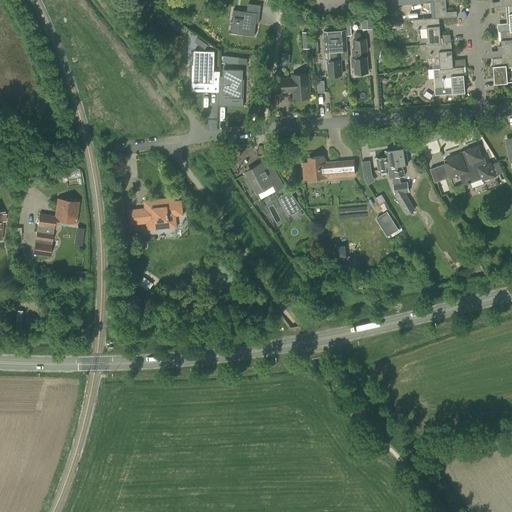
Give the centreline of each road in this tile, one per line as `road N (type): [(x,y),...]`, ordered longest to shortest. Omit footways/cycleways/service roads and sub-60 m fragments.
road 1 (primary): [(0,362),(95,364),(279,347),(498,297)]
road 2 (residential): [(124,149),(482,110)]
